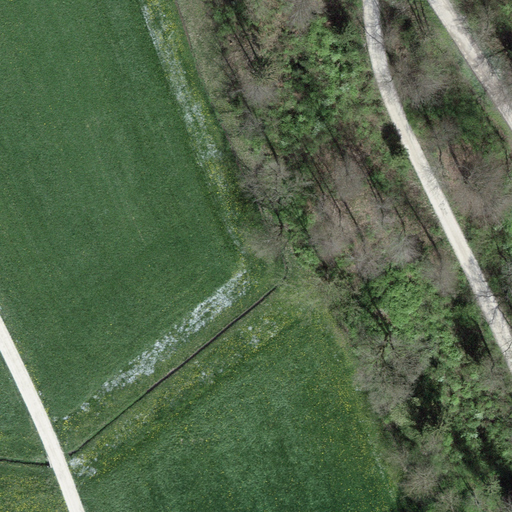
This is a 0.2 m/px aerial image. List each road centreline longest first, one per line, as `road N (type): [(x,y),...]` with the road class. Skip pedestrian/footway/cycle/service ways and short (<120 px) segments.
road 1 (track): [(372,0),(376,54),(393,97),(511,350)]
road 2 (track): [(77,511),(0,335)]
road 3 (track): [(437,0),(511,115)]
